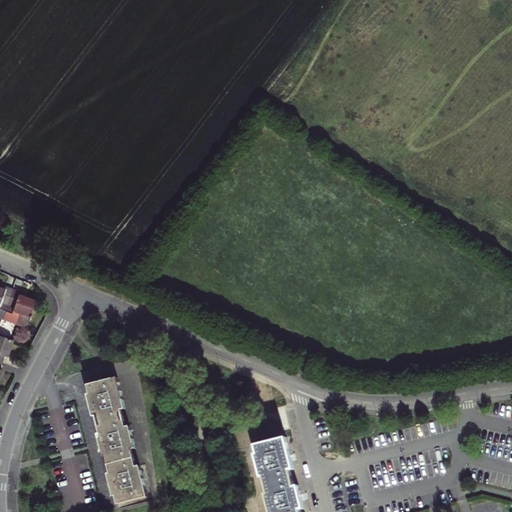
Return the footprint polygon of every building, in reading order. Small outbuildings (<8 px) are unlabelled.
[(0,319),(1,320),(4,311),(12,313),(11,317),(17,318),(14,324),(25,328),(34,301),(18,295),(19,292),(5,287),(4,290),(0,288),(0,319)] [(105,330),(98,332),(101,345),(109,343),(105,330)] [(13,340),(0,335),(0,361),(2,363),(4,356),(7,357),(13,340)] [(127,427),(122,410),(126,409),(118,377),(88,385),(90,394),(88,394),(94,417),(96,416),(100,433),(98,434),(104,456),(106,456),(111,473),(108,474),(114,496),(116,496),(119,505),(149,497),(141,466),(137,467),(132,449),(136,449),(130,426),(127,427)] [(305,509),(299,486),(295,487),(291,470),(294,469),(286,438),(283,438),(256,445),(259,454),(256,455),(262,477),(264,477),(269,494),(266,494),(270,511),(301,511),(301,510),(305,509)]
